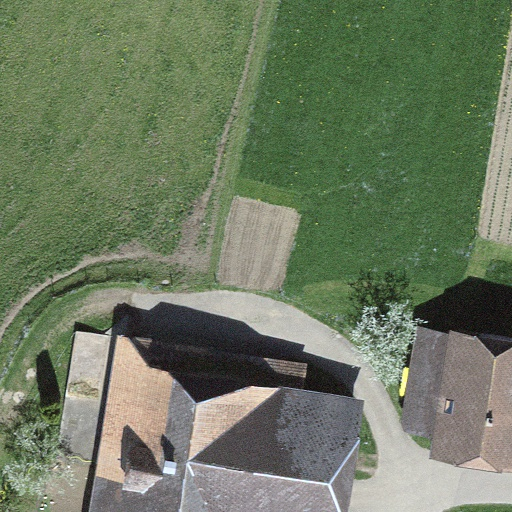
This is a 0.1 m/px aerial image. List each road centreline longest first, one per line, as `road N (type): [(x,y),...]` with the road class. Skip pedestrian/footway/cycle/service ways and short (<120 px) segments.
road 1 (track): [(414,479),(344,360),(264,317),(140,314)]
road 2 (track): [(0,418),(41,342),(82,315),(140,314)]
road 3 (track): [(511,487),(414,479),(387,507),(351,510)]
